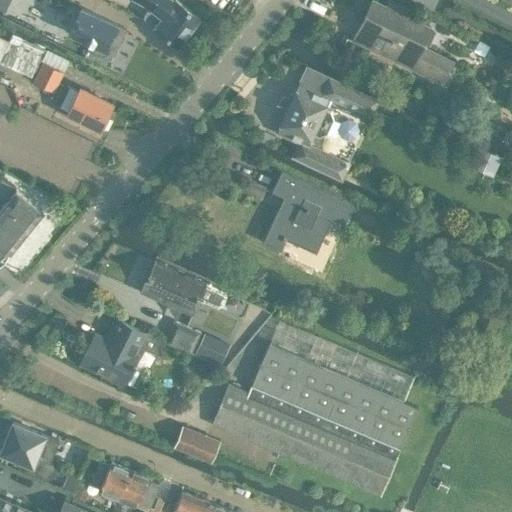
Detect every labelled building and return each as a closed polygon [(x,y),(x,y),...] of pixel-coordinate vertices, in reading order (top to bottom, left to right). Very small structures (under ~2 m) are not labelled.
[(7,0),(0,0),(0,8),(6,11),(10,1),(7,0)] [(178,45),(199,17),(176,0),(138,0),(150,6),(145,13),(144,15),(145,17),(147,19),(154,25),(153,26),(178,45)] [(442,81),(453,60),(422,45),(431,26),(377,0),(372,0),(354,39),(442,81)] [(114,53),(126,28),(81,6),(68,31),(90,41),(87,49),(102,56),(105,56),(106,56),(108,56),(110,55),(112,54),(114,53)] [(0,57),(8,39),(0,35),(0,57)] [(0,61),(9,66),(19,44),(8,39),(0,57),(0,61)] [(20,71),(30,49),(19,44),(9,66),(20,71)] [(30,49),(20,71),(31,76),(41,53),(30,49)] [(54,89),(66,63),(46,54),(34,80),(54,89)] [(329,96),(370,115),(378,99),(328,75),(321,91),(299,80),(293,91),(289,92),(287,98),(288,102),(285,108),(281,109),(275,123),(277,127),(276,129),(300,140),(293,154),(343,177),(350,162),(307,142),(312,132),(317,134),(326,131),(332,118),(329,109),(324,106),(329,96)] [(99,128),(112,102),(80,86),(67,112),(99,128)] [(478,150),(470,169),(491,178),(499,159),(478,150)] [(316,251),(332,217),(345,223),(354,203),(281,170),(272,190),(284,195),(263,242),(281,249),(286,238),(316,251)] [(0,208),(0,263),(42,211),(15,190),(0,208)] [(221,305),(226,295),(224,290),(211,285),(210,282),(207,283),(154,259),(139,291),(170,304),(175,312),(180,309),(191,314),(198,299),(217,307),(221,305)] [(161,339),(158,338),(116,317),(109,330),(113,332),(108,341),(94,334),(81,361),(124,382),(137,355),(136,355),(140,346),(154,352),(161,339)] [(269,343),(403,400),(413,375),(279,318),(269,343)] [(165,341),(190,353),(200,331),(175,320),(165,341)] [(248,391),(397,454),(417,406),(403,400),(269,343),(268,342),(248,391)] [(397,454),(248,391),(228,383),(211,422),(380,494),(397,454)] [(57,440),(44,435),(45,433),(12,420),(5,438),(1,439),(0,440),(0,446),(1,448),(0,451),(20,458),(21,463),(46,473),(53,473),(55,466),(54,460),(50,458),(57,440)] [(219,439),(182,424),(174,444),(211,460),(219,439)] [(99,488),(119,496),(130,468),(110,460),(109,463),(99,459),(91,482),(100,485),(99,488)] [(150,476),(130,468),(119,496),(139,504),(140,501),(150,505),(158,482),(149,479),(150,476)] [(74,492),(75,490),(80,476),(68,471),(62,487),(74,492)] [(208,511),(213,502),(182,489),(172,511),(208,511)] [(0,493),(0,511),(37,511),(38,510),(0,493)] [(58,511),(94,511),(64,499),(58,511)] [(238,511),(213,502),(208,511),(238,511)]
